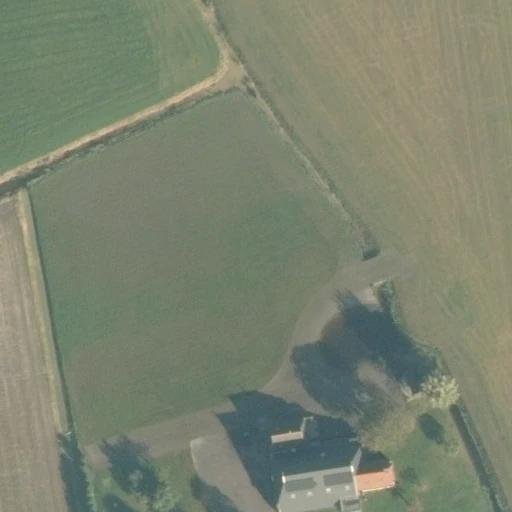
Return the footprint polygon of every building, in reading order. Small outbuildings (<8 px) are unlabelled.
[(430,390),(421,371),(404,378),(413,398),(430,390)] [(306,450),(305,447),(301,423),(265,429),(270,462),(284,460),(283,454),(306,450)] [(235,458),(236,436),(213,435),(213,458),(235,458)] [(360,439),(305,447),(306,450),(283,454),(284,460),(270,462),(277,511),(309,511),(358,505),(356,494),(393,488),(389,464),(365,468),(363,457),(381,454),(378,435),(360,439)] [(204,492),(227,489),(225,474),(202,476),(204,492)]
